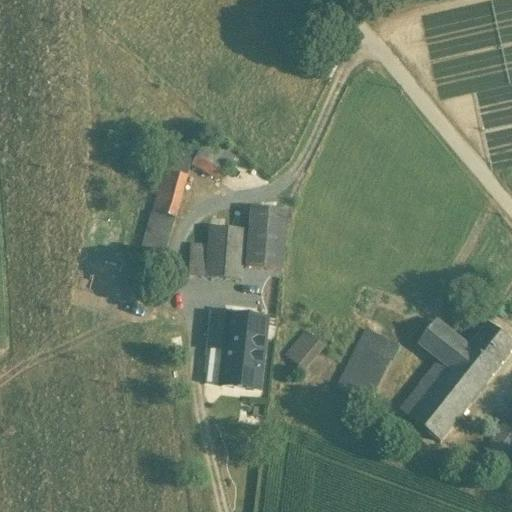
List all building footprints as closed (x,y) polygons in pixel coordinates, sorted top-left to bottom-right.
[(208,141),(192,167),(218,184),(234,158),(208,141)] [(170,149),(163,177),(143,250),(165,256),(192,155),(170,149)] [(286,213),(250,210),(245,270),(281,273),(286,213)] [(245,232),(209,229),(205,280),(241,282),(245,232)] [(206,247),(190,246),(188,278),(204,280),(206,247)] [(155,282),(136,278),(130,302),(150,307),(155,282)] [(264,322),(214,317),(210,349),(226,351),(261,355),(264,322)] [(470,348),(438,323),(419,347),(439,362),(400,412),(441,444),(498,371),(470,349),(470,348)] [(511,354),(511,343),(489,325),(470,348),(470,349),(498,371),(511,354)] [(401,347),(367,331),(337,390),(371,407),(401,347)] [(304,351),(293,363),(303,371),(323,348),(306,332),(295,344),(304,351)] [(261,355),(226,351),(222,388),(256,392),(261,355)] [(511,429),(504,424),(484,451),(503,465),(511,452),(511,429)]
